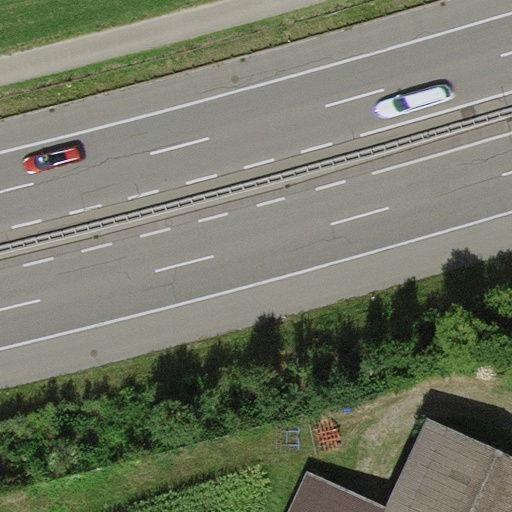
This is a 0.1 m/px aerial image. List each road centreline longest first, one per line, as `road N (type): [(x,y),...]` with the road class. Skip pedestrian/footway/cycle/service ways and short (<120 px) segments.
road 1 (motorway): [(0,312),(511,173)]
road 2 (motorway): [(511,49),(0,188)]
road 3 (track): [(0,74),(283,0)]
